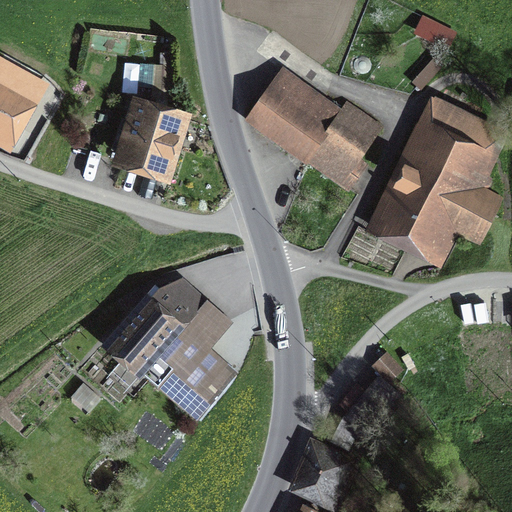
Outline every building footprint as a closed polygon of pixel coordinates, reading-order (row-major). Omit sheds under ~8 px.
[(421,24),(418,32),(448,46),(454,33),(431,21),(428,27),(421,24)] [(0,135),(5,139),(37,83),(26,77),(25,78),(0,64),(0,135)] [(251,118),(346,187),(362,165),(355,160),(379,128),(348,105),(342,113),(285,72),(251,118)] [(409,172),(382,226),(435,252),(453,217),(483,233),(502,198),(469,182),(494,131),(432,101),(420,125),(430,130),(422,146),(412,141),(399,167),(409,172)] [(180,118),(141,105),(122,160),(164,174),(180,118)] [(181,280),(161,289),(110,346),(194,417),(232,370),(219,360),(212,369),(195,359),(228,321),(181,280)] [(399,370),(386,356),(376,365),(389,379),(399,370)] [(511,386),(511,366),(472,368),(473,387),(511,386)] [(348,418),(369,435),(401,397),(380,379),(348,418)] [(314,451),(298,482),(336,501),(344,484),(337,480),(343,466),(314,451)]
